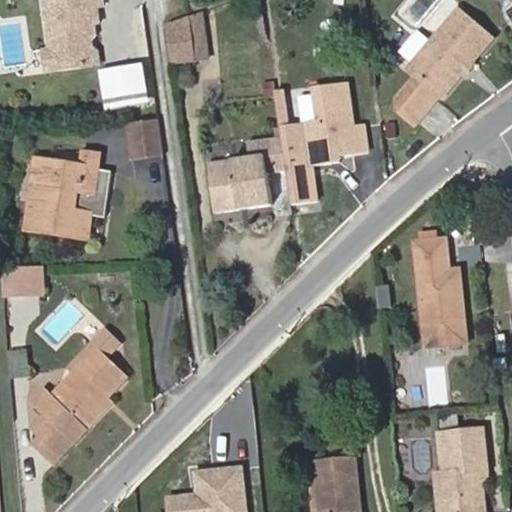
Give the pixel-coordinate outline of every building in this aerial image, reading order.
[(45,0),(52,51),(56,56),(58,71),(95,67),(93,39),(85,29),(85,26),(96,24),(101,23),(100,7),(105,7),(103,0),(45,0)] [(492,34),(458,6),(410,65),(418,72),(434,85),(439,90),(442,93),(463,68),(463,66),(463,63),(464,60),(473,56),(492,34)] [(172,61),(196,58),(190,13),(167,21),(172,61)] [(93,39),(95,67),(101,66),(96,24),(85,26),(85,29),(93,39)] [(49,72),(58,71),(56,56),(52,51),(47,51),(49,72)] [(463,66),(463,68),(465,70),(476,58),(473,56),(464,60),(463,63),(463,66)] [(224,83),(261,83),(261,60),(224,60),(224,83)] [(439,90),(434,85),(418,72),(396,97),(397,107),(412,120),(439,90)] [(306,119),(311,163),(334,160),(333,154),(341,153),(370,149),(366,121),(355,122),(350,87),(334,90),(333,81),(317,83),(321,117),(306,119)] [(277,125),(288,123),(282,92),(271,94),(277,125)] [(130,125),(135,160),(165,155),(160,120),(130,125)] [(273,201),(270,171),(287,168),(283,133),(249,139),(249,154),(209,160),(217,210),(273,201)] [(78,215),(95,217),(107,218),(112,171),(98,169),(100,155),(83,152),(81,167),(35,161),(26,225),(74,232),(78,215)] [(74,232),(26,225),(25,234),(92,243),(95,217),(78,215),(74,232)] [(450,273),(447,241),(416,245),(426,350),(463,347),(459,308),(464,307),(461,273),(450,273)] [(1,267),(1,299),(44,299),(44,267),(1,267)] [(468,346),(464,307),(459,308),(463,347),(468,346)] [(98,349),(108,358),(122,345),(107,330),(68,370),(73,376),(98,349)] [(128,378),(108,358),(98,349),(73,376),(53,396),(46,390),(33,404),(45,416),(32,430),(40,439),(33,447),(48,462),(70,439),(75,444),(94,424),(89,419),(109,398),(128,378)] [(9,379),(29,378),(27,351),(7,353),(9,379)] [(114,404),(109,398),(89,419),(94,424),(114,404)] [(486,511),(483,481),(483,472),(489,471),(484,430),(441,434),(446,474),(438,475),(441,511),(486,511)] [(53,467),(75,444),(70,439),(48,462),(53,467)] [(321,511),(362,511),(356,456),(316,460),(321,511)] [(310,461),(315,511),(321,511),(316,460),(310,461)]
